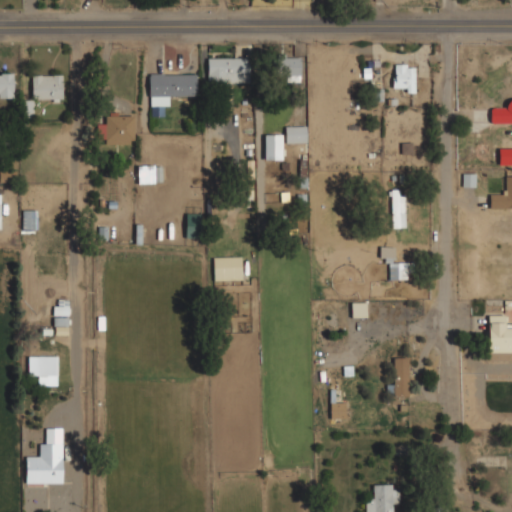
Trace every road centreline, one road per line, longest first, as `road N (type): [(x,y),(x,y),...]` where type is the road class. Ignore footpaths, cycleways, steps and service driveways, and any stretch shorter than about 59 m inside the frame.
road 1 (tertiary): [(511,24),(0,27)]
road 2 (residential): [(446,25),(450,468)]
